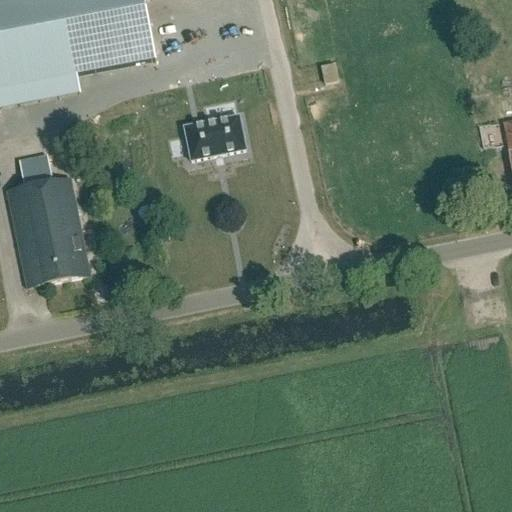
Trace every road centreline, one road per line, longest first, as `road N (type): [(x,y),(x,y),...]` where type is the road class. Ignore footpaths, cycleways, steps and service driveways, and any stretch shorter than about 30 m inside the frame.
road 1 (unclassified): [(0,343),(325,277)]
road 2 (unclassified): [(325,277),(266,0)]
road 3 (unclassified): [(325,277),(511,239)]
